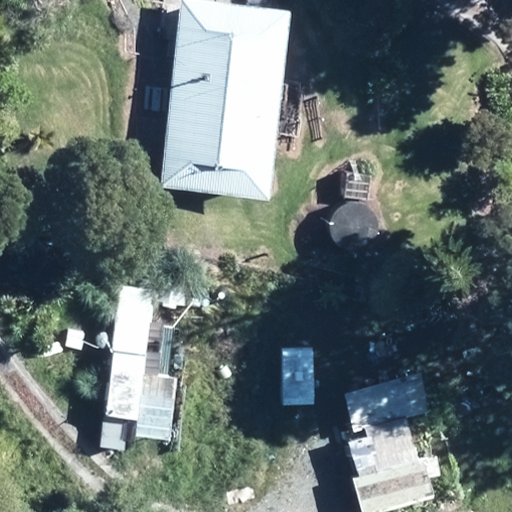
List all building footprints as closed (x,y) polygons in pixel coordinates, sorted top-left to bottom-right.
[(265,0),(175,0),(152,177),(257,191),(282,2),(265,0)] [(134,308),(167,312),(169,290),(137,286),(134,308)] [(223,312),(212,311),(211,335),(220,335),(219,362),(253,364),(257,297),(224,295),(223,312)] [(415,459),(414,455),(342,474),(352,511),(358,511),(425,494),(419,474),(431,471),(427,456),(415,459)] [(397,511),(432,511),(430,503),(397,511)]
